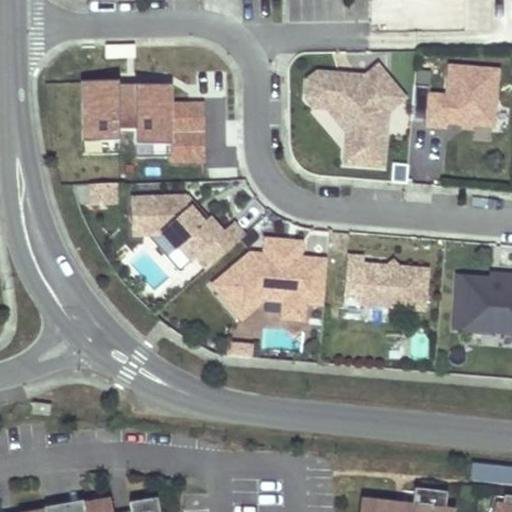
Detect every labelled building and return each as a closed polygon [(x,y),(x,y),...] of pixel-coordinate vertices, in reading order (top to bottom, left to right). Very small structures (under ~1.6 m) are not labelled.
[(493,127),(498,70),(448,66),(446,95),(428,94),(426,127),(445,128),(445,123),(493,127)] [(376,122),(387,113),(397,103),(398,93),(377,68),(362,81),(360,79),(355,83),(338,82),(339,77),(317,74),(308,83),(307,101),(313,108),(327,110),(348,134),(346,164),(383,167),(385,135),(377,135),(378,125),(376,122)] [(118,81),(81,82),(82,142),(118,141),(118,130),(134,130),(134,145),(170,144),(171,157),(171,161),(202,160),(201,105),(170,105),(170,85),(134,86),(135,121),(118,121),(118,86),(118,81)] [(135,121),(134,86),(118,86),(118,121),(135,121)] [(385,135),(387,113),(376,122),(378,125),(377,135),(385,135)] [(118,141),(82,142),(83,154),(134,154),(134,158),(171,157),(170,144),(134,145),(134,130),(118,130),(118,141)] [(115,203),(114,184),(89,185),(90,204),(115,203)] [(223,233),(210,218),(207,220),(203,223),(186,204),(186,197),(132,199),(133,236),(162,235),(169,229),(181,243),(177,246),(191,262),(196,258),(206,270),(244,237),(232,224),(223,233)] [(207,220),(186,197),(186,204),(203,223),(207,220)] [(181,243),(169,229),(162,235),(174,249),(177,246),(181,243)] [(323,305),(327,261),(300,259),(301,249),(287,248),(287,242),(265,240),(264,256),(250,254),(212,286),(241,320),(264,300),(283,302),(305,304),(323,305)] [(423,311),(427,270),(398,268),(391,274),(386,267),(362,265),(363,259),(346,257),(343,294),(359,295),(358,305),(389,308),(423,311)] [(398,268),(392,261),(386,267),(391,274),(398,268)] [(511,276),(501,276),(501,281),(490,280),(457,277),(453,328),(511,333),(511,276)] [(387,323),(389,308),(358,305),(359,295),(343,294),(341,319),(387,323)] [(304,321),(305,304),(283,302),(282,319),(304,321)] [(383,369),(399,370),(401,336),(385,335),(383,369)] [(227,345),(226,355),(250,357),(251,347),(227,345)] [(49,416),(50,405),(32,402),(31,413),(49,416)] [(511,485),(511,467),(474,463),(472,481),(511,485)] [(443,511),(444,511),(446,492),(414,488),(410,511),(393,511),(394,507),(364,503),(362,511),(443,511)] [(500,511),(504,496),(494,495),(488,511),(500,511)] [(511,511),(511,496),(504,496),(500,511),(511,511)] [(158,511),(156,499),(140,501),(142,510),(130,511),(158,511)] [(96,511),(95,504),(83,507),(82,501),(62,504),(63,511),(96,511)] [(130,511),(142,510),(140,501),(128,504),(130,511)] [(110,511),(109,502),(95,504),(96,511),(110,511)]
